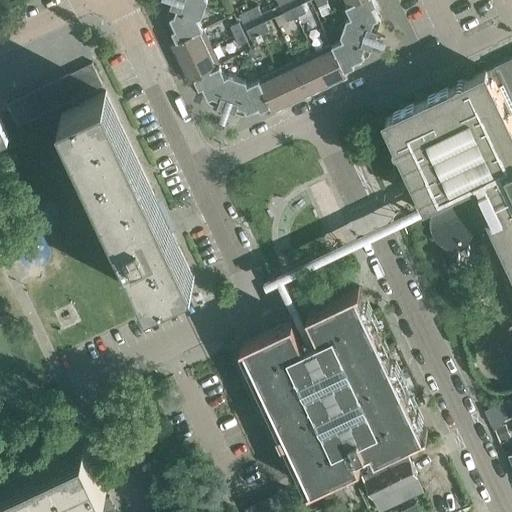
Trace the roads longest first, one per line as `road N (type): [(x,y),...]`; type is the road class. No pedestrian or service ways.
road 1 (residential): [(506,511),(325,116)]
road 2 (residential): [(325,116),(511,28)]
road 3 (residential): [(197,174),(116,0)]
road 4 (residential): [(197,174),(325,116)]
